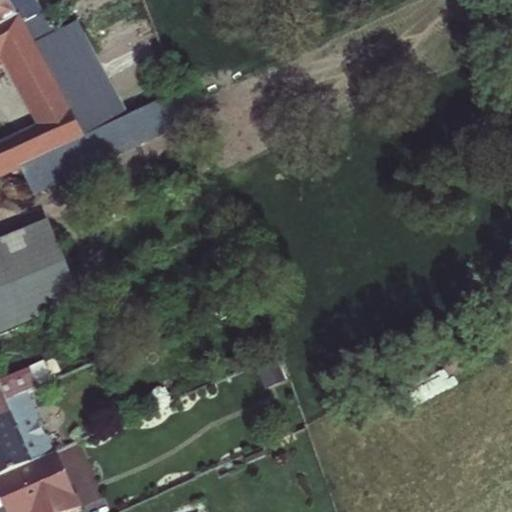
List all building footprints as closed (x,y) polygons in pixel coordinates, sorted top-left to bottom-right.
[(25,0),(0,0),(0,24),(29,6),(25,0)] [(55,40),(34,3),(29,6),(0,24),(0,179),(46,159),(58,181),(189,120),(178,95),(121,124),(68,34),(55,40)] [(55,238),(0,260),(0,336),(82,304),(55,238)] [(31,372),(0,383),(0,420),(19,413),(14,401),(30,394),(38,391),(31,372)] [(19,413),(0,420),(0,476),(55,453),(30,394),(14,401),(19,413)] [(55,453),(0,476),(0,505),(2,511),(70,511),(78,509),(55,453)]
